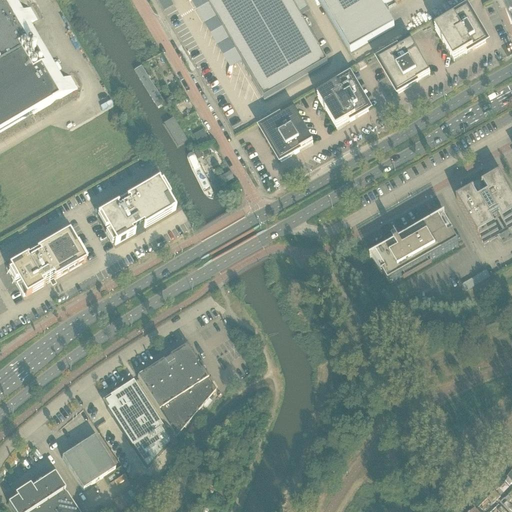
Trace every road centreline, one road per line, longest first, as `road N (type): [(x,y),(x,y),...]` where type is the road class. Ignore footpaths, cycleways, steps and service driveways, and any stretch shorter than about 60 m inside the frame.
road 1 (secondary): [(0,415),(74,356),(282,228)]
road 2 (secondary): [(265,213),(118,299),(0,387)]
road 3 (secondary): [(511,70),(265,213)]
road 4 (secondary): [(282,228),(511,97)]
road 5 (residential): [(0,457),(80,386),(208,304)]
road 6 (unclassified): [(282,228),(331,231),(511,129)]
road 7 (unclassified): [(265,213),(140,0)]
road 8 (unknown): [(81,208),(107,259),(18,311)]
